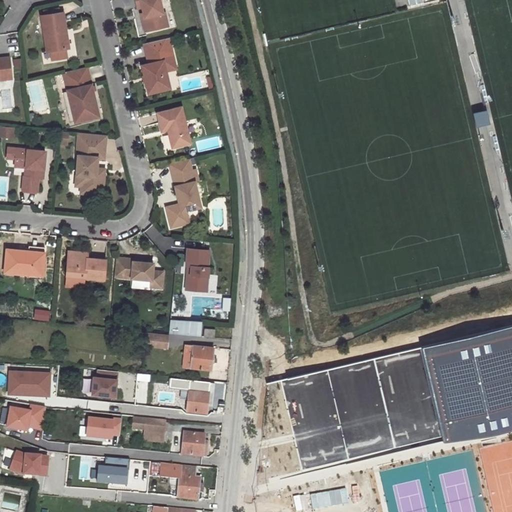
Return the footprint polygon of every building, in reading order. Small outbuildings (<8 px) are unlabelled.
[(135,0),(138,7),(142,6),(144,12),(141,13),(145,31),(169,26),(165,12),(163,12),(160,0),(135,0)] [(65,11),(43,14),(48,50),(67,48),(65,29),(67,29),(65,11)] [(149,63),(142,65),(152,103),(173,97),(166,69),(163,60),(173,57),(171,47),(147,53),(149,63)] [(0,78),(13,77),(11,56),(0,57),(0,78)] [(173,57),(163,60),(166,69),(176,67),(173,57)] [(88,66),(64,72),(68,91),(76,121),(76,122),(100,116),(88,66)] [(68,91),(64,92),(71,122),(76,121),(68,91)] [(182,105),(158,112),(162,130),(168,128),(173,146),(191,142),(182,105)] [(0,135),(17,137),(18,127),(0,125),(0,135)] [(69,131),(59,130),(59,139),(69,140),(69,131)] [(107,134),(80,132),(78,155),(79,155),(78,174),(83,175),(82,186),(82,192),(104,194),(106,173),(98,172),(98,168),(99,157),(105,157),(107,134)] [(17,148),(9,148),(8,158),(16,158),(17,148)] [(47,151),(17,148),(16,158),(16,161),(27,162),(27,167),(26,175),(25,175),(24,190),(38,192),(40,177),(44,178),(46,163),(43,163),(44,157),(46,157),(47,151)] [(196,168),(173,173),(180,202),(167,205),(171,225),(189,221),(186,209),(201,205),(195,180),(199,179),(196,168)] [(209,249),(187,247),(186,265),(187,265),(191,265),(190,274),(187,273),(186,284),(194,285),(193,289),(206,290),(208,266),(207,266),(209,249)] [(29,250),(7,248),(5,272),(26,273),(43,275),(45,252),(29,250)] [(88,257),(69,255),(67,276),(86,277),(86,278),(105,280),(107,260),(88,258),(88,257)] [(126,258),(117,257),(116,276),(152,279),(152,286),(163,288),(164,271),(154,271),(154,263),(142,262),(125,260),(126,258)] [(86,277),(67,276),(66,286),(85,288),(86,278),(86,277)] [(37,308),(35,319),(49,322),(51,311),(37,308)] [(203,336),(214,337),(215,324),(204,323),(203,336)] [(511,326),(422,347),(444,443),(493,437),(511,432),(511,326)] [(136,332),(135,346),(145,347),(145,345),(167,347),(168,335),(136,332)] [(185,345),(183,367),(210,370),(213,347),(185,345)] [(96,377),(92,376),(90,396),(117,398),(120,371),(97,369),(96,377)] [(50,372),(8,370),(7,395),(49,397),(50,372)] [(215,383),(171,378),(170,387),(188,389),(186,412),(208,415),(209,406),(212,406),(215,383)] [(28,410),(9,407),(5,430),(27,433),(28,429),(43,431),(46,408),(29,405),(28,410)] [(114,422),(88,419),(85,439),(111,442),(114,422)] [(145,419),(143,431),(163,433),(165,421),(145,419)] [(184,431),(181,453),(201,456),(202,450),(203,440),(204,434),(184,431)] [(47,479),(49,457),(26,455),(16,451),(8,470),(23,477),(47,479)] [(106,468),(98,467),(96,484),(127,487),(130,460),(106,458),(106,468)] [(199,477),(195,476),(196,467),(161,463),(159,476),(179,479),(177,497),(197,499),(198,492),(199,483),(199,477)]
